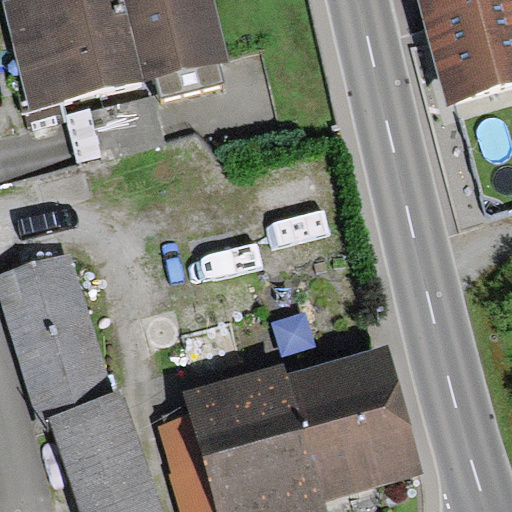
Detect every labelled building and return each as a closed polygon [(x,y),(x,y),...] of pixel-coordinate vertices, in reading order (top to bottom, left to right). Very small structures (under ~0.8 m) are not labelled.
[(123,0),(31,0),(8,6),(32,110),(145,83),(123,0)] [(208,0),(123,0),(145,83),(225,62),(208,0)] [(511,0),(417,0),(429,40),(449,110),(511,92),(511,0)] [(116,398),(72,253),(0,276),(0,289),(43,425),(56,421),(84,511),(161,511),(125,397),(116,398)] [(191,420),(159,429),(181,510),(210,502),(212,511),(321,511),(320,507),(367,494),(422,479),(387,354),(287,381),(285,374),(186,401),(191,420)]
